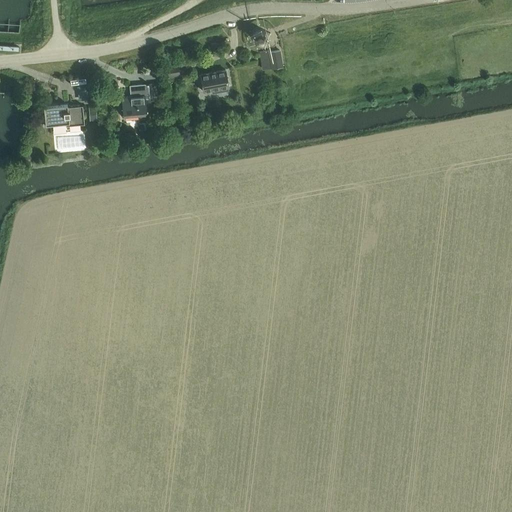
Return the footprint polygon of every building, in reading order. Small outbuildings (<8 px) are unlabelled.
[(260,44),(262,43),(263,43),(265,42),(266,40),(267,38),(267,36),(266,35),(266,33),(264,32),(263,30),(261,30),(259,30),(258,30),(256,31),(254,32),(253,33),(253,35),(253,37),(253,39),(254,40),(255,42),(256,43),(258,44),(260,44)] [(282,66),(280,50),(270,51),(269,50),(262,51),(260,51),(262,60),(263,69),(282,66)] [(167,77),(180,74),(178,64),(166,66),(167,77)] [(221,91),(220,88),(229,87),(226,70),(200,74),(203,91),(212,90),(212,93),(221,91)] [(146,117),(146,114),(147,114),(146,98),(150,98),(149,83),(129,85),(130,95),(122,96),(123,116),(140,115),(140,117),(146,117)] [(68,106),(67,103),(44,106),(45,117),(43,117),(44,127),(53,126),(53,123),(66,122),(66,126),(85,124),(83,105),(68,106)] [(89,107),(90,121),(97,120),(96,107),(89,107)] [(97,148),(86,149),(87,158),(98,157),(97,148)]
